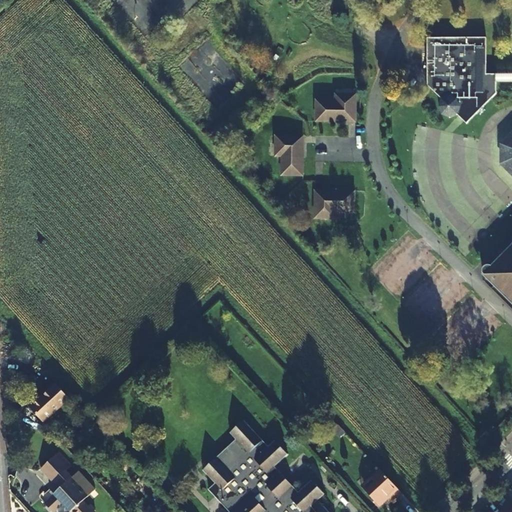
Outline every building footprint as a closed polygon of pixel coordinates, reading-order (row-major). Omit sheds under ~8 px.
[(488,83),(487,75),(486,39),(428,39),(429,86),(443,101),(441,107),(443,116),(452,119),(459,116),(468,125),(479,114),(486,115),(484,108),(498,94),(498,83),(488,83)] [(511,74),(487,75),(488,83),(498,83),(511,82),(511,74)] [(312,101),(312,124),(345,124),(345,121),(352,121),(351,97),(331,97),(331,100),(312,101)] [(511,132),(503,142),(504,162),(511,170),(511,132)] [(301,180),(300,147),(297,147),(297,141),(275,141),(275,161),(277,161),(277,180),(301,180)] [(353,193),(321,193),(321,196),(314,196),(314,220),(334,221),(334,214),(353,214),(353,193)] [(511,248),(494,266),(492,265),(490,264),(487,265),(486,266),(484,268),(484,271),(484,273),(511,300),(511,299),(511,248)] [(37,398),(28,406),(43,421),(69,398),(56,383),(38,399),(37,398)] [(289,454),(275,438),(268,444),(245,418),(230,431),(236,438),(203,468),(215,481),(208,488),(229,511),(328,511),(323,505),(316,511),(313,507),(326,496),(311,479),(298,490),(292,484),(286,489),(275,476),(281,471),(276,465),(289,454)] [(485,428),(479,434),(485,441),(491,435),(485,428)] [(61,452),(57,455),(69,469),(72,465),(61,452)] [(71,511),(94,511),(96,510),(91,504),(89,506),(84,501),(96,491),(79,472),(73,478),(66,471),(69,469),(57,455),(42,468),(53,479),(59,474),(67,482),(61,488),(56,483),(51,488),(55,493),(46,502),(45,506),(50,511),(54,511),(64,503),(72,511),(71,511)] [(373,480),(364,488),(379,504),(389,495),(392,499),(400,491),(378,467),(369,475),(373,480)] [(281,471),(275,476),(286,489),(292,484),(281,471)] [(59,474),(53,479),(56,483),(61,488),(67,482),(59,474)] [(369,475),(360,484),(364,488),(373,480),(369,475)] [(503,511),(511,511),(511,502),(503,511)]
